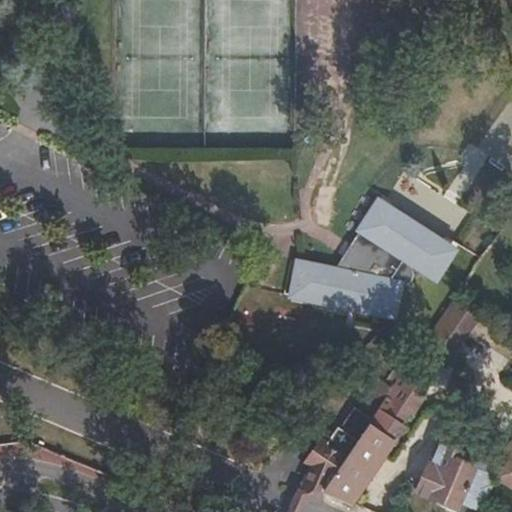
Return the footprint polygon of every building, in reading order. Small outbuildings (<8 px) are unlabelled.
[(332,281),(296,277),(290,308),(348,319),(348,314),(364,317),(363,322),(392,327),(396,303),(391,300),(394,294),(395,295),(396,295),(396,296),(397,296),(398,296),(399,296),(400,296),(401,296),(402,296),(403,296),(404,296),(405,296),(405,295),(406,295),(407,295),(407,294),(408,294),(408,293),(409,293),(409,292),(410,292),(410,291),(410,290),(411,290),(411,289),(411,288),(411,287),(411,286),(412,286),(412,285),(411,284),(411,283),(411,282),(411,281),(410,280),(410,279),(409,279),(409,278),(408,277),(407,277),(407,276),(406,276),(408,273),(434,290),(452,263),(377,213),(349,255),(355,258),(346,271),(341,267),(332,281)] [(453,295),(448,302),(469,316),(474,309),(453,295)] [(469,316),(448,302),(440,315),(466,332),(474,319),(469,316)] [(466,332),(440,315),(430,329),(457,346),(466,332)] [(457,346),(430,329),(422,340),(449,358),(457,346)] [(356,436),(324,490),(351,501),(392,438),(395,440),(404,427),(401,425),(410,411),(413,413),(422,399),(419,398),(428,385),(404,368),(373,409),(356,436)] [(326,446),(338,424),(333,422),(321,444),(326,446)] [(324,490),(356,436),(340,427),(341,426),(338,424),(326,446),(321,444),(310,466),(314,468),(307,487),(321,494),(324,490)] [(511,454),(511,442),(510,442),(495,464),(500,467),(498,473),(499,474),(511,454)] [(451,458),(454,450),(441,444),(437,452),(451,458)] [(443,503),(458,510),(480,462),(462,454),(454,450),(451,458),(437,452),(418,491),(443,503)] [(480,462),(458,510),(462,511),(480,511),(498,473),(500,467),(495,464),(463,450),(462,454),(480,462)] [(511,454),(499,474),(511,481),(511,454)]
